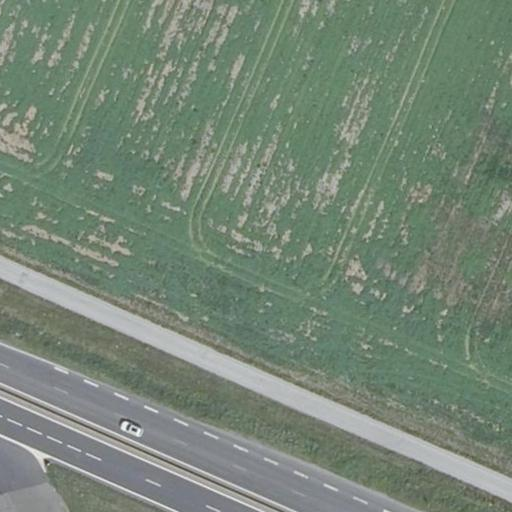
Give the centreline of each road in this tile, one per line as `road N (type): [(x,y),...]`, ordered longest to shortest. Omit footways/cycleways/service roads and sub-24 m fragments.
road 1 (unclassified): [(0,268),(511,491)]
road 2 (trunk): [(339,511),(0,364)]
road 3 (trunk): [(0,417),(218,511)]
